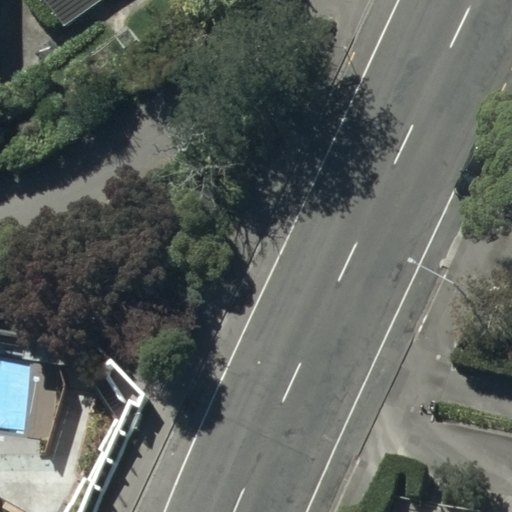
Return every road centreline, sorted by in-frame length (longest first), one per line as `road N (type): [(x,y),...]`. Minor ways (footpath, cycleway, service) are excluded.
road 1 (tertiary): [(471,0),(240,511)]
road 2 (residential): [(0,224),(63,192),(322,3),(349,0)]
